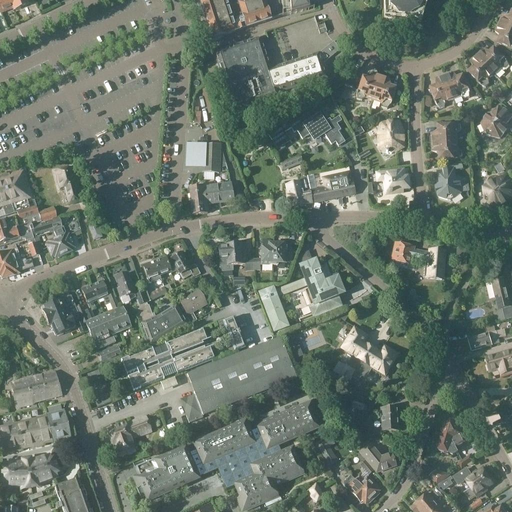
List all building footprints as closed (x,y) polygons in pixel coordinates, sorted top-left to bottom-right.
[(0,0),(0,11),(1,13),(13,8),(9,0),(0,0)] [(9,0),(13,8),(14,11),(28,5),(26,0),(9,0)] [(197,0),(204,17),(211,40),(217,38),(224,36),(255,26),(270,21),(282,17),(280,0),(197,0)] [(280,0),(282,17),(282,18),(305,12),(304,0),(280,0)] [(383,0),(384,19),(396,20),(398,20),(402,20),(406,21),(411,22),(420,24),(428,0),(429,0),(383,0)] [(502,16),(498,24),(511,30),(511,11),(509,17),(502,16)] [(314,18),(265,34),(268,44),(317,29),(319,36),(326,33),(323,24),(317,26),(314,18)] [(511,30),(498,24),(495,32),(500,37),(498,44),(511,50),(511,30)] [(217,58),(218,62),(233,108),(237,110),(276,98),(277,95),(277,94),(326,79),(322,66),(340,51),(333,43),(318,55),(269,71),(260,42),(256,41),(220,52),(220,53),(218,58),(217,58)] [(490,53),(483,49),(477,55),(495,74),(501,68),(505,70),(509,66),(507,60),(495,48),(490,53)] [(489,80),(495,74),(477,55),(470,62),(474,69),(469,74),(480,85),(486,89),(490,85),(489,80)] [(365,96),(373,99),(381,76),(373,73),(368,79),(361,77),(356,93),(356,99),(361,101),(365,96)] [(464,77),(458,79),(453,73),(445,76),(453,100),(462,97),(465,101),(470,99),(470,93),(464,77)] [(389,79),(381,76),(373,99),(381,101),(382,108),(387,110),(390,105),(396,88),(390,86),(389,79)] [(445,103),(453,100),(445,76),(436,79),(436,87),(430,89),(436,104),(440,110),(445,108),(445,103)] [(337,89),(330,94),(334,102),(342,97),(337,89)] [(492,116),(488,115),(481,125),(486,137),(500,140),(507,130),(506,127),(511,118),(497,108),(492,116)] [(201,113),(198,113),(192,112),(191,125),(200,125),(201,113)] [(276,130),(268,136),(278,152),(285,148),(284,146),(290,142),(285,133),(291,129),(294,134),(296,132),(302,140),(309,136),(313,142),(324,135),(331,146),(335,143),(338,147),(345,143),(338,132),(341,131),(337,125),(341,121),(338,117),(331,122),(329,119),(325,122),(319,113),(310,119),(307,114),(287,127),(286,125),(277,131),(276,130)] [(381,124),(381,134),(378,136),(378,148),(391,155),(403,148),(402,135),(399,134),(399,123),(381,124)] [(431,135),(432,144),(457,142),(457,133),(460,131),(460,125),(455,124),(437,125),(438,132),(431,135)] [(269,142),(264,136),(253,143),(257,150),(269,142)] [(440,155),(440,160),(440,161),(458,160),(463,158),(462,152),(458,151),(457,142),(432,144),(432,153),(440,155)] [(186,146),(185,170),(204,170),(203,174),(219,175),(220,146),(204,147),(186,146)] [(370,155),(368,151),(357,156),(360,161),(370,155)] [(303,164),(299,156),(279,164),(283,172),(303,164)] [(439,183),(436,185),(437,198),(451,202),(461,195),(461,193),(460,186),(460,182),(456,181),(455,171),(463,170),(463,165),(456,166),(445,168),(445,171),(438,172),(438,180),(439,183)] [(69,205),(79,202),(71,168),(55,172),(60,190),(65,188),(69,205)] [(0,209),(2,208),(5,217),(17,213),(36,207),(34,201),(35,201),(24,169),(9,174),(8,173),(0,175),(0,209)] [(402,170),(376,173),(377,182),(384,182),(385,193),(389,193),(389,194),(391,194),(391,195),(403,194),(403,191),(409,190),(408,177),(403,178),(402,170)] [(311,191),(310,191),(313,204),(355,195),(351,173),(323,179),(325,188),(311,191)] [(287,185),(284,186),(288,203),(290,203),(291,208),(313,204),(310,191),(310,192),(307,177),(301,178),(299,181),(299,182),(294,184),(292,182),(288,183),(287,185)] [(484,189),(485,202),(497,209),(507,202),(507,198),(511,195),(511,186),(507,178),(498,184),(494,182),(484,189)] [(204,195),(211,194),(212,205),(234,202),(231,184),(189,189),(190,203),(205,201),(204,195)] [(190,203),(192,216),(207,214),(206,206),(212,205),(211,194),(204,195),(205,201),(190,203)] [(17,213),(22,227),(31,224),(32,226),(41,224),(41,222),(38,213),(36,207),(17,213)] [(44,211),(38,213),(41,222),(41,224),(50,221),(57,219),(53,208),(44,211)] [(50,221),(54,233),(56,239),(57,239),(64,255),(72,251),(71,249),(74,248),(69,236),(66,237),(65,235),(66,235),(63,227),(61,228),(58,218),(57,219),(50,221)] [(0,235),(17,230),(17,228),(14,219),(6,221),(6,219),(0,221),(0,235)] [(32,226),(35,236),(49,232),(49,234),(54,233),(50,221),(41,224),(32,226)] [(0,235),(0,247),(24,240),(25,242),(30,241),(30,240),(34,239),(36,238),(35,236),(32,226),(31,224),(22,227),(17,228),(17,230),(0,235)] [(96,224),(88,228),(94,242),(102,239),(96,224)] [(56,259),(64,255),(57,239),(56,239),(49,242),(50,244),(46,246),(52,258),(55,256),(56,259)] [(261,259),(253,260),(254,272),(260,271),(260,267),(261,266),(261,267),(269,267),(269,266),(272,266),(273,245),(270,245),(270,242),(262,242),(261,259)] [(28,247),(32,257),(39,255),(36,244),(28,246),(28,247)] [(395,244),(391,261),(392,261),(391,266),(408,269),(409,265),(411,265),(412,260),(412,257),(414,251),(414,248),(395,244)] [(234,246),(231,246),(232,266),(244,265),(245,273),(254,272),(253,260),(245,261),(244,245),(234,246)] [(288,245),(273,245),(272,266),(278,266),(278,264),(285,264),(285,254),(287,254),(288,245)] [(219,267),(232,266),(231,246),(215,248),(215,258),(218,258),(219,267)] [(17,250),(0,255),(0,268),(21,262),(17,250)] [(414,251),(412,257),(423,259),(429,260),(428,278),(428,279),(442,280),(444,252),(430,251),(430,253),(424,253),(420,252),(414,251)] [(166,263),(170,273),(170,274),(178,271),(180,276),(189,271),(180,255),(171,260),(171,261),(167,262),(166,263)] [(166,259),(154,263),(159,277),(160,276),(170,273),(166,263),(167,262),(166,259)] [(0,276),(1,277),(2,280),(20,275),(19,272),(33,268),(31,260),(21,263),(21,262),(0,268),(0,276)] [(315,262),(313,263),(311,263),(311,264),(304,266),(302,267),(300,268),(305,280),(272,293),(271,291),(260,295),(274,332),(287,327),(276,298),(307,286),(314,304),(309,306),(314,317),(340,307),(336,297),(343,295),(342,293),(343,292),(342,291),(341,291),(338,283),(339,282),(338,281),(336,277),(328,280),(326,275),(328,274),(325,267),(318,270),(315,262)] [(148,304),(167,294),(164,288),(151,294),(150,290),(152,290),(150,284),(161,280),(160,276),(159,277),(154,263),(143,268),(149,284),(140,287),(142,292),(147,304),(148,303),(148,304)] [(190,272),(193,279),(199,276),(196,269),(190,272)] [(388,276),(385,279),(393,286),(399,280),(393,273),(390,275),(388,276)] [(121,301),(123,306),(130,303),(129,301),(135,299),(134,295),(127,275),(116,279),(119,289),(116,290),(120,301),(121,301)] [(492,283),(498,310),(495,310),(499,323),(505,321),(511,319),(511,304),(506,280),(492,283)] [(102,283),(92,287),(97,301),(103,299),(106,306),(110,304),(113,312),(119,310),(113,295),(108,297),(102,283)] [(169,285),(164,288),(167,294),(172,292),(169,285)] [(89,311),(84,313),(88,322),(94,320),(91,312),(95,310),(92,303),(97,301),(92,287),(81,292),(89,311)] [(134,295),(139,307),(147,304),(142,292),(134,295)] [(205,306),(198,293),(181,303),(188,315),(205,306)] [(44,308),(41,310),(43,313),(49,326),(51,325),(74,316),(74,315),(78,314),(75,308),(71,297),(65,299),(65,300),(63,300),(44,308)] [(139,310),(135,311),(149,350),(163,341),(188,326),(176,306),(155,318),(153,319),(148,306),(147,306),(147,304),(139,307),(138,307),(139,310)] [(81,305),(75,308),(78,314),(81,323),(82,325),(85,324),(88,322),(84,313),(81,305)] [(104,316),(112,335),(130,328),(122,309),(119,310),(113,312),(104,316)] [(75,329),(74,326),(73,323),(77,322),(74,316),(51,325),(56,337),(75,329)] [(93,343),(112,335),(104,316),(94,320),(88,322),(85,324),(93,343)] [(221,333),(227,331),(232,343),(226,345),(230,355),(235,353),(235,352),(244,348),(239,336),(240,335),(238,331),(237,332),(232,319),(223,323),(223,322),(217,324),(221,333)] [(85,332),(82,325),(81,323),(77,325),(80,334),(85,332)] [(349,381),(356,370),(357,371),(371,349),(363,344),(367,337),(354,328),(340,349),(345,352),(346,356),(350,358),(354,357),(355,358),(349,367),(346,365),(338,378),(346,384),(348,381),(348,380),(349,381)] [(306,338),(301,329),(293,332),(298,342),(306,338)] [(472,353),(500,344),(498,339),(506,337),(505,330),(489,335),(489,334),(468,340),(472,353)] [(206,342),(202,331),(165,346),(165,345),(164,345),(165,347),(152,352),(152,350),(151,350),(151,351),(145,354),(145,356),(129,362),(128,359),(121,362),(133,393),(140,390),(139,387),(155,381),(156,383),(163,380),(163,381),(164,381),(163,380),(176,375),(177,376),(177,374),(214,360),(210,350),(213,348),(210,340),(206,342)] [(112,335),(93,343),(97,351),(116,344),(112,335)] [(294,360),(302,356),(295,337),(291,339),(291,337),(286,339),(287,341),(286,341),(294,360)] [(280,339),(234,357),(250,398),(296,380),(280,339)] [(117,346),(98,354),(102,366),(122,358),(117,346)] [(379,354),(371,349),(357,371),(357,372),(356,372),(352,377),(358,381),(361,376),(366,378),(372,368),(372,369),(373,371),(376,373),(378,373),(384,376),(397,356),(383,347),(379,354)] [(501,377),(511,373),(511,351),(486,359),(490,374),(500,371),(501,377)] [(189,424),(203,419),(202,417),(250,398),(234,357),(186,376),(194,396),(180,401),(189,424)] [(54,373),(10,385),(16,409),(32,406),(34,403),(61,396),(54,373)] [(174,379),(160,384),(163,391),(163,392),(177,387),(176,385),(174,379)] [(278,448),(324,429),(312,400),(254,425),(256,431),(251,433),(245,417),(229,424),(230,427),(207,437),(206,435),(191,441),(196,453),(189,456),(186,447),(150,463),(153,470),(133,478),(137,489),(141,488),(147,503),(200,480),(199,479),(217,471),(226,491),(234,488),(240,500),(237,501),(241,511),(244,511),(279,497),(275,488),(305,476),(293,448),(280,453),(278,448)] [(364,406),(353,403),(351,409),(361,413),(364,406)] [(396,409),(381,410),(382,432),(397,432),(396,409)] [(47,417),(0,428),(0,438),(1,442),(4,456),(23,451),(22,450),(31,448),(32,449),(45,446),(44,444),(46,444),(53,442),(54,444),(71,439),(63,411),(47,415),(47,417)] [(108,433),(107,435),(107,436),(109,438),(110,439),(148,425),(145,418),(125,425),(125,424),(107,430),(108,433)] [(338,426),(341,430),(345,436),(356,428),(351,422),(351,423),(348,419),(338,426)] [(456,448),(466,443),(465,442),(462,436),(463,436),(456,424),(451,422),(447,424),(443,435),(451,438),(456,448)] [(151,433),(148,425),(110,439),(110,440),(109,442),(110,445),(112,446),(113,447),(131,441),(131,440),(151,433)] [(360,434),(356,428),(345,436),(350,442),(360,434)] [(173,430),(167,432),(170,439),(175,437),(173,430)] [(456,448),(451,438),(443,435),(437,451),(449,454),(453,456),(458,453),(456,449),(456,448)] [(170,441),(168,437),(160,441),(162,445),(170,441)] [(329,437),(315,444),(329,468),(338,462),(329,448),(334,446),(329,437)] [(131,441),(113,447),(116,456),(126,453),(127,456),(136,453),(131,441)] [(367,444),(357,452),(376,474),(395,467),(391,455),(380,459),(367,444)] [(362,464),(359,466),(368,477),(373,472),(370,467),(365,462),(363,460),(358,452),(354,455),(362,464)] [(22,463),(2,463),(2,471),(0,471),(0,480),(2,480),(2,488),(20,488),(21,491),(41,487),(41,484),(58,478),(55,471),(58,470),(55,462),(52,463),(49,455),(31,462),(31,459),(21,461),(22,463)] [(460,458),(462,461),(465,467),(473,461),(470,457),(466,459),(464,455),(460,458)] [(462,481),(465,480),(471,488),(488,477),(483,470),(474,476),(473,474),(467,478),(463,473),(459,476),(462,481)] [(429,477),(437,487),(450,476),(437,471),(429,477)] [(368,506),(374,500),(355,481),(351,476),(347,480),(349,483),(345,487),(359,502),(361,500),(365,505),(366,504),(368,506)] [(359,477),(355,481),(374,500),(379,495),(377,493),(379,492),(374,487),(376,486),(368,478),(364,482),(359,477)] [(439,489),(441,488),(443,491),(453,485),(450,482),(452,480),(451,477),(437,487),(439,489)] [(469,502),(477,497),(478,498),(486,493),(485,491),(493,486),(488,477),(471,488),(464,493),(469,502)] [(89,511),(78,480),(59,487),(54,489),(57,496),(60,495),(65,511),(89,511)] [(325,499),(316,484),(306,494),(309,497),(312,495),(317,503),(325,499)] [(443,495),(438,488),(433,493),(439,499),(441,497),(446,502),(448,501),(443,495)] [(428,494),(421,500),(432,511),(443,511),(444,511),(428,494)] [(480,499),(469,507),(473,511),(483,504),(480,499)] [(432,511),(421,500),(411,509),(413,511),(432,511)]
